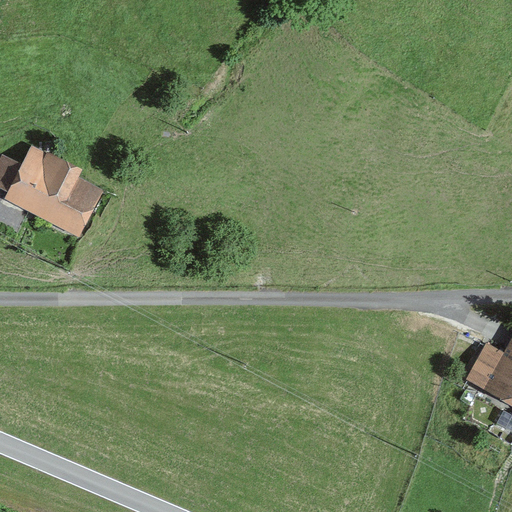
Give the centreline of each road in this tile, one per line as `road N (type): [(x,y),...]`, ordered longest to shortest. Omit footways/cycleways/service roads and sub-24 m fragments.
road 1 (unclassified): [(0,301),(511,298)]
road 2 (tertiary): [(163,511),(0,442)]
